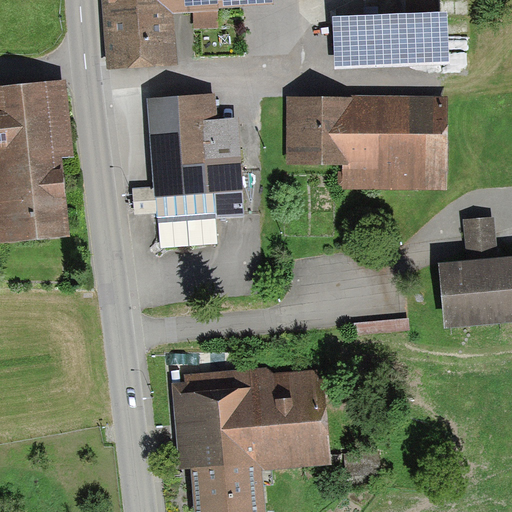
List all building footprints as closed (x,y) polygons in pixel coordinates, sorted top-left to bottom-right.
[(106,0),(110,70),(177,66),(174,10),(220,8),(220,2),(265,0),(106,0)] [(447,18),(333,22),(336,74),(449,69),(447,18)] [(0,248),(70,241),(62,163),(74,162),(67,85),(0,91),(0,248)] [(215,99),(148,104),(154,190),(135,192),(137,215),(159,213),(159,219),(217,215),(217,221),(244,219),(237,124),(217,125),(215,99)] [(342,191),(446,191),(446,101),(288,100),(288,172),(343,172),(342,191)] [(439,267),(446,335),(511,328),(511,259),(497,261),(492,219),(464,222),(468,264),(439,267)] [(192,473),(194,511),(263,511),(261,471),(328,467),(322,373),(267,377),(267,370),(174,375),(180,473),(192,473)]
